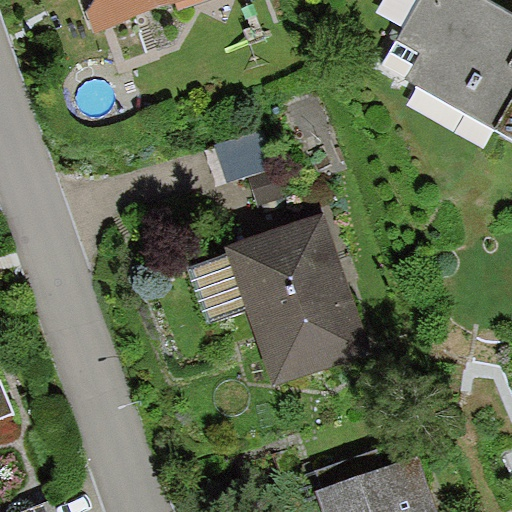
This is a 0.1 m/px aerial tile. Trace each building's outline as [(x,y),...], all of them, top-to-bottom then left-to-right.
[(79,0),(92,36),(194,0),(79,0)] [(511,22),(471,0),(418,0),(380,70),(498,136),(511,111),(511,22)] [(319,216),(222,251),(271,388),(369,353),(319,216)] [(0,378),(0,420),(15,414),(0,378)] [(430,511),(415,463),(315,495),(320,511),(430,511)]
